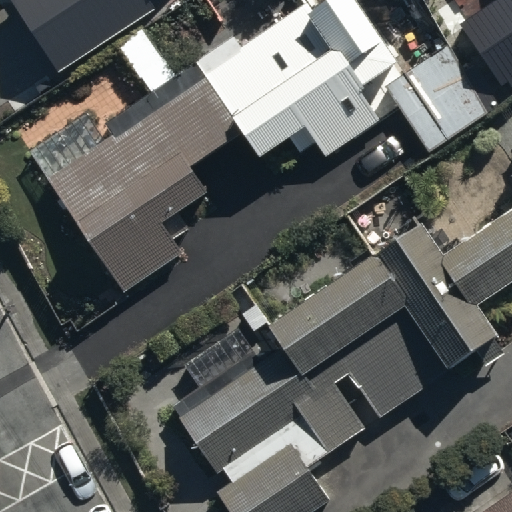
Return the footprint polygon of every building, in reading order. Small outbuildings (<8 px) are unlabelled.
[(4,0),(55,76),(156,9),(150,0),(4,0)] [(511,0),(492,0),(459,23),(503,88),(511,82),(511,0)] [(236,51),(109,140),(116,151),(52,194),(128,306),(186,267),(174,249),(214,221),(192,190),(243,155),(263,185),(311,152),(322,168),(374,132),(349,96),(386,71),(344,10),(316,30),(308,17),(243,61),(236,51)] [(441,59),(386,96),(431,165),(487,128),(441,59)] [(511,214),(440,264),(417,231),(263,336),(270,345),(255,356),(232,321),(180,356),(202,388),(171,409),(219,479),(208,487),(225,511),(295,511),(320,495),(298,462),(356,423),(327,380),(343,369),(371,409),(433,367),(440,377),(490,343),(470,313),(511,284),(511,214)]
